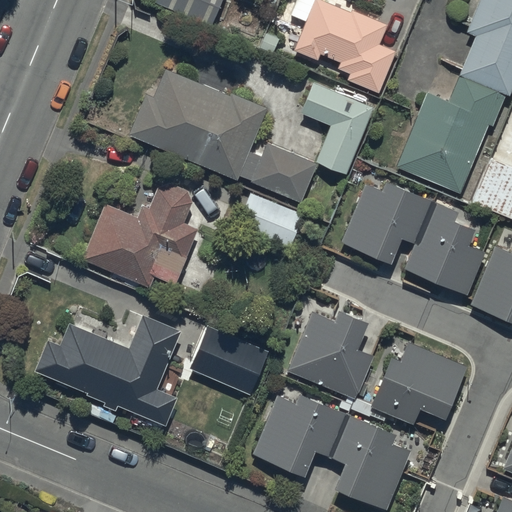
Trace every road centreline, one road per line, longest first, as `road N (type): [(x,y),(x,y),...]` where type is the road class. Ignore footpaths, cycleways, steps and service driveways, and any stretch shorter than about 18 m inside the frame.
road 1 (residential): [(199,511),(0,427)]
road 2 (residential): [(504,346),(434,511)]
road 3 (residential): [(340,277),(504,346)]
road 4 (residential): [(0,134),(55,0)]
